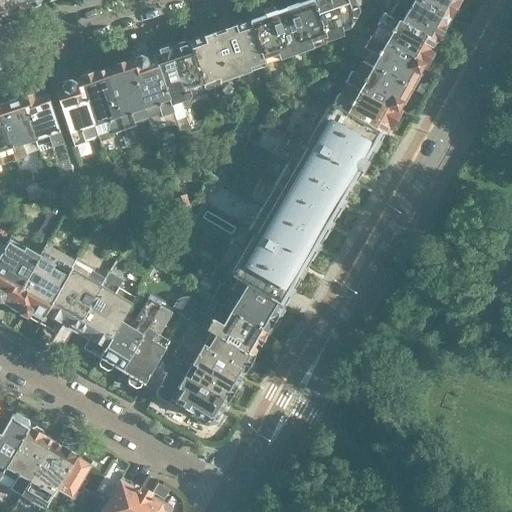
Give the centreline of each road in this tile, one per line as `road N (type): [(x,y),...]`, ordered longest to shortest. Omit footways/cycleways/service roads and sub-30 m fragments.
road 1 (tertiary): [(242,494),(511,9)]
road 2 (residential): [(242,494),(0,352)]
road 3 (residential): [(0,54),(166,0)]
